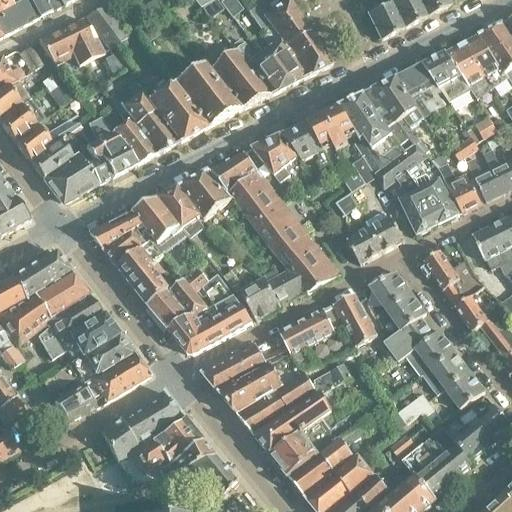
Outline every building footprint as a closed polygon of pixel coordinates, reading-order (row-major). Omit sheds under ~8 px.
[(37,21),(28,5),(25,0),(0,0),(0,40),(36,21),(37,21)] [(30,0),(27,2),(28,5),(37,21),(59,9),(54,0),(30,0)] [(58,0),(64,9),(80,0),(58,0)] [(134,0),(121,0),(137,22),(147,17),(134,0)] [(191,0),(200,10),(217,0),(191,0)] [(291,3),(289,0),(263,17),(272,29),(307,79),(331,67),(289,4),(291,3)] [(426,19),(416,0),(397,0),(390,4),(403,31),(426,19)] [(449,7),(448,4),(445,0),(416,0),(426,19),(449,7)] [(403,31),(390,4),(366,16),(380,42),(403,31)] [(256,7),(246,14),(262,36),(272,29),(263,17),(256,7)] [(127,38),(107,11),(104,8),(84,18),(109,52),(127,38)] [(511,40),(511,21),(503,26),(506,30),(505,31),(511,40)] [(82,23),(38,44),(54,67),(73,58),(78,69),(104,57),(94,37),(90,39),(82,23)] [(511,40),(505,31),(502,27),(478,39),(508,81),(511,87),(511,86),(511,40)] [(270,47),(261,53),(288,89),(307,79),(272,29),(262,36),(262,37),(270,47)] [(492,92),(508,81),(478,39),(462,47),(485,82),(492,92)] [(244,45),(241,41),(232,47),(235,52),(270,98),(288,89),(261,53),(254,58),(245,45),(244,45)] [(43,68),(32,51),(30,47),(18,56),(31,74),(43,68)] [(462,47),(446,56),(469,90),(478,103),(493,92),(492,92),(485,82),(462,47)] [(243,112),(270,98),(235,52),(210,71),(243,112)] [(470,93),(468,90),(469,90),(446,56),(423,67),(438,92),(439,92),(441,95),(441,94),(448,105),(470,93)] [(0,91),(6,89),(17,84),(19,82),(19,81),(24,79),(24,78),(19,69),(9,73),(0,60),(0,59),(0,91)] [(243,112),(210,71),(208,72),(204,65),(174,84),(210,129),(243,112)] [(397,81),(424,121),(433,115),(436,119),(441,116),(438,112),(445,108),(437,96),(441,95),(439,92),(438,92),(423,67),(397,81)] [(49,95),(56,89),(48,78),(40,83),(49,95)] [(410,130),(424,121),(397,81),(373,93),(384,110),(392,105),(394,106),(404,120),(403,120),(410,130)] [(0,122),(20,107),(29,100),(17,84),(6,89),(0,91),(0,122)] [(178,145),(210,129),(174,84),(147,101),(178,145)] [(178,145),(147,101),(142,95),(134,85),(128,89),(135,99),(122,109),(157,156),(178,145)] [(56,89),(49,95),(59,109),(67,103),(56,89)] [(384,110),(373,93),(364,97),(375,114),(371,117),(377,125),(377,130),(364,139),(364,140),(361,143),(360,143),(355,146),(354,147),(362,159),(363,160),(374,177),(396,161),(416,146),(419,143),(410,130),(403,120),(404,120),(394,106),(392,105),(384,110)] [(114,108),(119,104),(112,95),(107,99),(114,108)] [(360,143),(361,143),(364,140),(364,139),(377,130),(377,125),(371,117),(375,114),(364,97),(339,109),(356,137),(356,138),(360,143)] [(29,100),(20,107),(0,122),(0,126),(13,144),(36,127),(44,120),(29,100)] [(111,133),(135,167),(157,156),(122,109),(119,104),(114,108),(113,109),(120,116),(119,117),(124,124),(111,133)] [(307,125),(323,154),(333,149),(336,154),(349,148),(346,143),(356,138),(356,137),(339,109),(307,125)] [(36,127),(13,144),(29,165),(63,139),(69,136),(79,127),(77,124),(67,125),(78,118),(77,116),(43,137),(36,127)] [(135,167),(111,133),(100,120),(87,126),(96,143),(104,158),(98,161),(112,179),(135,167)] [(484,142),(497,134),(488,120),(475,128),(484,142)] [(301,165),(323,154),(307,125),(280,138),(293,152),(299,160),(301,165)] [(29,165),(42,181),(72,159),(65,150),(75,143),(72,140),(82,134),(79,129),(80,128),(79,127),(69,136),(63,139),(29,165)] [(451,153),(459,164),(478,152),(466,131),(461,134),(466,143),(451,153)] [(85,150),(89,147),(84,138),(79,141),(85,150)] [(285,171),(299,160),(293,152),(280,138),(252,151),(280,185),(290,177),(285,171)] [(84,168),(97,186),(98,186),(112,179),(98,161),(104,158),(96,143),(89,147),(85,150),(95,163),(86,167),(84,168)] [(419,143),(416,146),(424,157),(427,154),(419,143)] [(416,146),(396,161),(407,176),(428,161),(424,157),(416,146)] [(491,153),(483,156),(490,171),(491,170),(503,196),(511,191),(511,171),(508,163),(498,167),(491,153)] [(236,203),(265,182),(244,155),(210,172),(236,203)] [(84,168),(86,167),(77,156),(72,159),(42,181),(59,204),(65,205),(97,186),(84,168)] [(442,157),(433,163),(438,172),(444,182),(462,215),(462,216),(481,207),(479,203),(466,179),(467,178),(466,177),(455,181),(442,157)] [(366,186),(376,180),(374,177),(363,160),(353,166),(366,186)] [(482,175),(475,160),(466,165),(486,205),(503,196),(491,170),(490,171),(482,175)] [(396,161),(374,177),(376,180),(385,192),(407,176),(396,161)] [(232,202),(234,204),(236,203),(210,172),(179,189),(201,220),(204,223),(232,202)] [(286,273),(301,295),(305,293),(308,297),(341,279),(265,182),(236,203),(234,204),(286,273)] [(420,192),(438,228),(453,221),(452,220),(462,216),(462,215),(444,182),(420,192)] [(0,201),(9,196),(0,185),(0,201)] [(198,222),(201,220),(179,189),(158,201),(183,233),(188,240),(190,242),(204,230),(198,222)] [(438,228),(420,192),(395,203),(409,229),(414,240),(438,228)] [(9,196),(0,201),(0,239),(29,223),(13,202),(9,196)] [(336,205),(345,217),(356,209),(350,196),(336,205)] [(183,233),(158,201),(133,215),(132,214),(142,229),(157,248),(157,252),(163,259),(188,240),(183,233)] [(137,233),(142,229),(132,214),(90,236),(104,253),(137,233)] [(369,231),(382,256),(404,244),(390,219),(387,221),(383,214),(364,224),(368,231),(369,231)] [(511,236),(505,222),(472,239),(474,243),(484,264),(486,264),(487,265),(488,268),(491,273),(500,269),(505,279),(511,275),(511,236)] [(365,265),(382,256),(369,231),(368,231),(347,243),(360,268),(365,265)] [(137,233),(104,253),(117,270),(147,246),(137,233)] [(149,311),(170,296),(169,295),(171,293),(160,280),(167,275),(159,264),(163,260),(163,259),(157,252),(151,244),(147,246),(117,270),(148,309),(149,311)] [(23,302),(70,274),(64,266),(55,253),(38,265),(10,282),(20,299),(23,302)] [(465,304),(472,300),(485,290),(475,281),(467,264),(465,264),(453,272),(440,254),(424,266),(455,312),(466,305),(465,304)] [(224,279),(231,274),(242,265),(231,256),(216,269),(224,279)] [(202,293),(203,292),(217,279),(207,266),(193,277),(184,284),(170,296),(149,311),(168,333),(207,311),(196,297),(202,293)] [(184,284),(193,277),(185,268),(177,275),(184,284)] [(301,295),(286,273),(267,283),(266,284),(264,281),(237,297),(258,324),(282,311),(279,307),(301,295)] [(36,335),(45,327),(89,297),(70,274),(23,302),(20,299),(15,303),(36,335)] [(387,314),(412,296),(397,275),(370,290),(387,314)] [(207,311),(168,333),(169,334),(176,342),(187,357),(193,359),(253,327),(251,324),(250,323),(241,309),(240,308),(227,291),(218,279),(203,292),(208,301),(212,308),(218,320),(219,322),(215,325),(214,323),(211,318),(210,318),(208,313),(208,312),(207,311)] [(0,311),(15,303),(20,299),(10,282),(9,281),(0,286),(0,311)] [(391,356),(428,329),(422,320),(426,317),(412,296),(387,314),(402,334),(384,347),(391,356)] [(37,340),(51,363),(55,361),(64,355),(65,353),(60,345),(84,331),(105,318),(89,297),(45,327),(48,330),(37,340)] [(345,331),(346,332),(356,351),(378,339),(355,297),(334,309),(335,309),(334,309),(345,331)] [(511,298),(501,305),(511,322),(511,298)] [(466,305),(455,312),(472,336),(482,330),(499,352),(511,341),(511,328),(511,327),(508,328),(503,331),(497,323),(494,326),(490,321),(487,322),(476,306),(472,300),(465,304),(466,305)] [(0,326),(17,350),(36,335),(15,303),(0,311),(0,326)] [(336,336),(345,331),(334,309),(280,337),(286,349),(291,359),(314,349),(331,340),(337,337),(336,336)] [(65,353),(72,364),(118,336),(105,318),(84,331),(60,345),(65,353)] [(428,329),(391,356),(398,366),(406,360),(421,380),(424,378),(424,377),(455,354),(439,335),(434,338),(428,329)] [(0,357),(11,371),(24,363),(13,348),(12,348),(0,330),(0,357)] [(76,378),(82,387),(134,356),(118,336),(72,364),(70,365),(69,366),(70,367),(52,377),(59,388),(76,378)] [(511,341),(499,352),(511,369),(511,377),(510,380),(511,382),(511,341)] [(264,360),(257,349),(204,378),(220,396),(253,378),(252,377),(268,369),(271,367),(291,359),(286,349),(264,360)] [(439,397),(446,392),(470,374),(455,354),(424,377),(424,378),(439,397)] [(82,387),(96,411),(106,405),(151,379),(134,356),(82,387)] [(320,396),(321,398),(352,380),(344,366),(314,384),(315,386),(312,388),(306,378),(284,391),(281,393),(238,418),(238,419),(255,439),(318,398),(320,396)] [(238,418),(281,393),(284,391),(271,367),(268,369),(252,377),(253,378),(220,396),(238,417),(238,418)] [(16,387),(24,382),(25,381),(16,369),(7,374),(16,387)] [(0,425),(2,428),(3,427),(26,411),(0,374),(0,425)] [(470,374),(446,392),(461,413),(486,395),(470,374)] [(24,382),(16,387),(22,395),(29,390),(24,382)] [(82,387),(53,404),(69,426),(96,411),(82,387)] [(102,440),(109,451),(114,460),(131,454),(133,458),(185,423),(164,396),(119,422),(120,424),(100,437),(102,440)] [(332,415),(321,398),(320,396),(318,398),(255,439),(271,459),(303,436),(302,435),(315,426),(325,420),(332,415)] [(414,415),(429,404),(423,396),(398,415),(389,403),(382,408),(400,433),(417,420),(414,415)] [(414,415),(417,420),(421,417),(424,421),(435,412),(432,409),(436,406),(435,405),(442,400),(439,397),(429,404),(414,415)] [(325,421),(325,420),(315,426),(302,435),(303,436),(271,459),(288,480),(338,443),(367,424),(368,426),(383,416),(376,405),(357,417),(332,432),(325,421)] [(473,425),(492,448),(511,431),(511,429),(494,408),(479,420),(473,412),(467,418),(473,425)] [(159,475),(202,445),(185,423),(133,458),(131,454),(114,460),(116,464),(129,490),(164,483),(159,475)] [(307,503),(355,462),(346,450),(367,437),(373,433),(368,426),(367,424),(338,443),(288,480),(307,503)] [(473,425),(451,442),(471,465),(492,448),(473,425)] [(416,482),(379,511),(428,511),(437,504),(434,500),(473,468),(471,465),(451,442),(443,432),(402,465),(410,475),(416,482)] [(0,464),(18,455),(9,438),(6,433),(0,436),(0,464)] [(409,438),(393,451),(400,459),(416,446),(409,438)] [(159,475),(164,483),(164,484),(182,479),(220,501),(236,485),(213,459),(202,445),(159,475)] [(355,462),(307,503),(314,511),(336,511),(377,479),(360,459),(355,462)] [(377,479),(336,511),(379,511),(416,482),(410,475),(388,493),(377,479)] [(488,511),(511,511),(511,490),(507,496),(488,511)]
